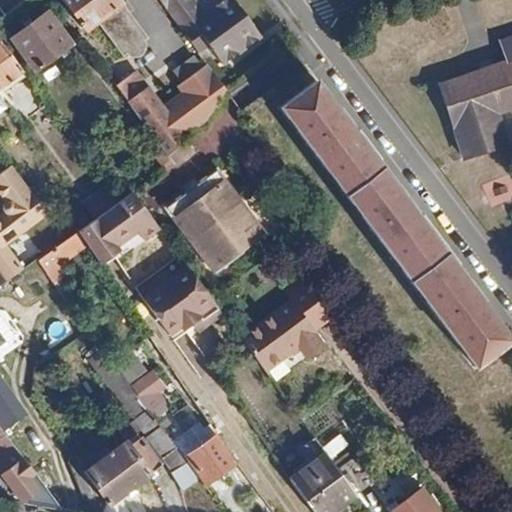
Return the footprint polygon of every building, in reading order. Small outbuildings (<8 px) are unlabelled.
[(115,0),(62,0),(85,31),(96,22),(120,56),(127,55),(129,57),(134,58),(138,57),(142,53),(144,49),(145,46),(142,43),(144,38),(115,0)] [(155,0),(196,53),(206,45),(220,64),(259,34),(233,0),(219,0),(205,12),(195,0),(155,0)] [(45,12),(10,40),(35,71),(69,43),(45,12)] [(0,46),(0,85),(20,72),(0,46)] [(463,78),(439,86),(462,161),(506,148),(496,114),(511,109),(511,49),(502,53),(506,64),(463,78)] [(163,109),(184,137),(235,98),(210,64),(179,87),(184,93),(163,109)] [(315,80),(279,107),(475,366),(510,339),(509,338),(415,213),(316,82),(315,80)] [(143,82),(123,98),(165,153),(185,139),(184,137),(163,109),(143,82)] [(10,164),(0,172),(0,196),(5,203),(3,205),(2,208),(4,211),(0,214),(0,275),(5,283),(22,271),(4,247),(48,215),(10,164)] [(219,171),(168,208),(212,271),(264,233),(219,171)] [(82,202),(93,219),(110,208),(98,191),(82,202)] [(159,229),(132,192),(119,201),(110,208),(93,219),(78,230),(88,244),(99,261),(138,233),(142,239),(159,229)] [(88,244),(78,230),(36,261),(46,274),(88,244)] [(216,307),(186,266),(142,298),(168,335),(179,327),(186,332),(202,321),(199,318),(216,307)] [(329,320),(298,277),(283,287),(291,300),(241,338),(264,370),(297,346),(305,356),(322,344),(313,331),(329,320)] [(105,351),(94,356),(126,418),(144,408),(131,383),(148,375),(138,357),(115,370),(105,351)] [(156,370),(133,386),(149,409),(172,393),(156,370)] [(0,425),(5,432),(26,416),(0,379),(0,425)] [(0,425),(0,448),(12,467),(4,473),(24,503),(62,508),(5,432),(0,425)] [(160,426),(143,437),(160,457),(176,446),(160,426)] [(185,457),(186,460),(197,475),(203,483),(236,459),(217,433),(185,457)] [(105,502),(102,511),(118,511),(111,501),(146,476),(130,452),(125,443),(84,473),(105,502)] [(143,444),(130,452),(146,476),(160,467),(143,444)] [(313,511),(332,511),(355,495),(337,471),(326,455),(290,480),(313,511)] [(356,457),(337,471),(355,495),(374,481),(356,457)] [(197,475),(186,460),(176,468),(180,486),(197,475)] [(437,511),(421,490),(391,511),(437,511)]
